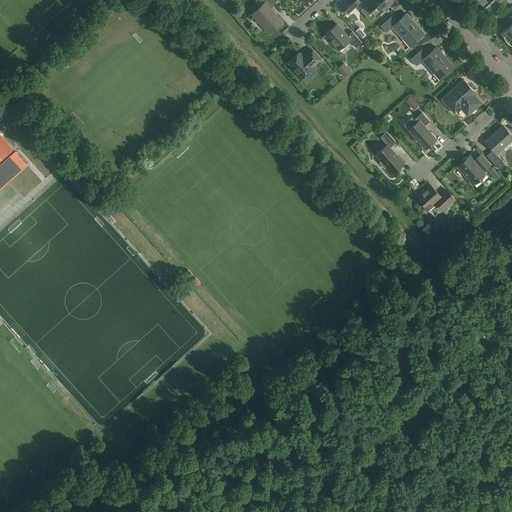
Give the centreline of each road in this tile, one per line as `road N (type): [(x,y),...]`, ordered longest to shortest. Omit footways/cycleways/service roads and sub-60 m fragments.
road 1 (residential): [(414,183),(511,96)]
road 2 (residential): [(511,89),(430,0)]
